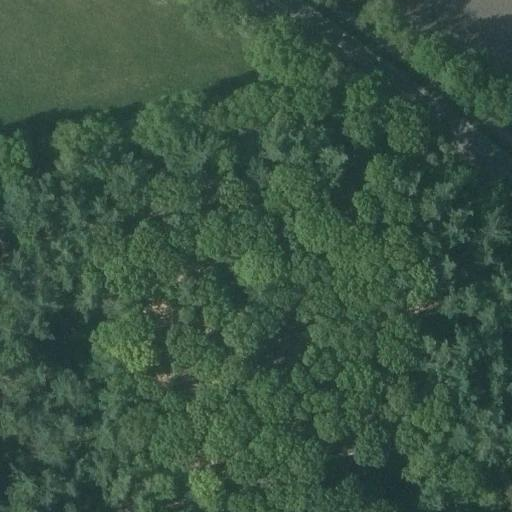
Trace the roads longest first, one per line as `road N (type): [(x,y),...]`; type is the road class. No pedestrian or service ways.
road 1 (track): [(427,114),(0,194)]
road 2 (primary): [(511,177),(263,0)]
